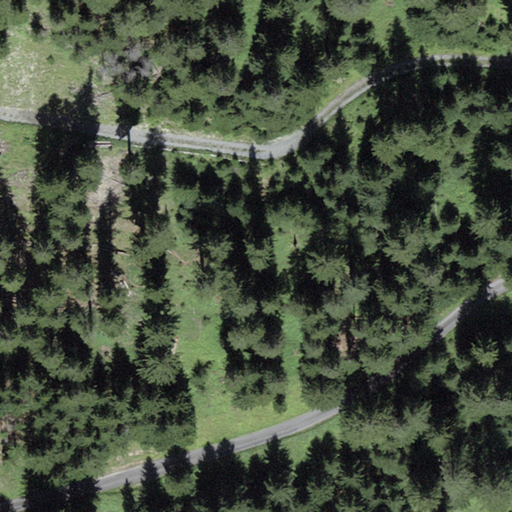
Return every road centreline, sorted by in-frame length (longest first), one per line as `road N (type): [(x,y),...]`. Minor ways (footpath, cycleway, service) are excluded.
road 1 (unclassified): [(0,495),(318,402),(511,294)]
road 2 (track): [(511,61),(404,69),(252,164),(0,113)]
